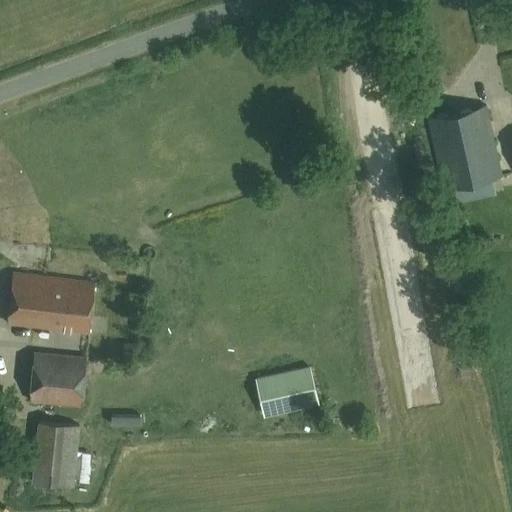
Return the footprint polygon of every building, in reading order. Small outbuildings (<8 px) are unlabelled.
[(486,105),(427,118),(443,189),(501,176),(486,105)] [(87,332),(94,282),(12,271),(6,321),(87,332)] [(142,357),(144,342),(124,340),(122,354),(142,357)] [(81,404),(85,355),(33,350),(29,399),(81,404)] [(265,412),(317,401),(308,364),(257,375),(265,412)] [(73,483),(79,423),(37,419),(31,480),(73,483)]
